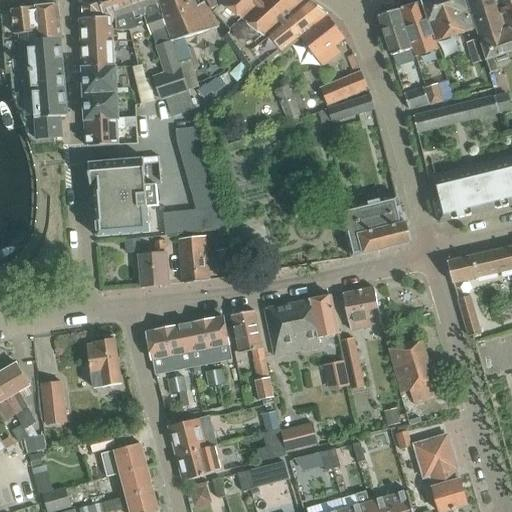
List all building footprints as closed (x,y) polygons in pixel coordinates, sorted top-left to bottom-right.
[(77,0),(78,19),(79,19),(80,19),(111,14),(111,21),(112,29),(129,31),(129,30),(120,0),(77,0)] [(158,0),(120,0),(125,17),(129,30),(143,25),(140,17),(143,16),(150,35),(151,35),(162,73),(152,77),(158,100),(164,99),(189,92),(181,70),(180,70),(161,6),(158,0)] [(217,26),(210,12),(208,10),(199,14),(191,0),(158,0),(161,6),(180,70),(181,70),(193,66),(183,37),(208,30),(217,26)] [(191,0),(199,14),(208,10),(202,0),(191,0)] [(202,0),(208,10),(210,12),(219,2),(221,0),(202,0)] [(210,12),(210,11),(229,31),(223,37),(227,42),(236,30),(230,25),(237,16),(241,20),(263,0),(221,0),(219,2),(210,12)] [(302,0),(263,0),(241,20),(237,16),(230,25),(236,30),(227,42),(241,62),(272,38),(267,32),(302,0)] [(326,15),(304,0),(302,0),(267,32),(272,38),(241,62),(252,75),(282,52),(281,51),(299,36),(326,15)] [(463,0),(425,0),(422,1),(434,42),(466,32),(469,41),(466,42),(473,63),(484,60),(475,31),(474,32),(463,0)] [(511,0),(465,0),(475,31),(484,60),(489,72),(497,69),(493,57),(511,50),(511,0)] [(405,6),(398,8),(415,56),(436,49),(434,42),(420,2),(405,6)] [(36,5),(11,8),(14,35),(18,35),(34,33),(34,40),(60,37),(56,3),(36,5)] [(411,50),(397,10),(378,16),(391,56),(411,50)] [(80,19),(81,43),(113,42),(112,29),(111,21),(111,14),(80,19)] [(336,54),(331,48),(344,38),(326,15),(299,36),(316,60),(318,59),(322,64),(336,54)] [(32,94),(64,91),(60,37),(34,40),(34,33),(18,35),(23,94),(32,94)] [(81,43),(82,68),(115,67),(113,42),(81,43)] [(82,68),(83,95),(116,94),(115,67),(82,68)] [(319,88),(326,105),(367,88),(360,71),(319,88)] [(429,106),(443,101),(453,99),(446,80),(424,88),(429,106)] [(275,91),(287,121),(300,116),(288,86),(275,91)] [(408,110),(428,103),(423,87),(403,93),(408,110)] [(66,116),(64,91),(32,94),(34,119),(36,139),(52,138),(61,137),(60,116),(66,116)] [(164,99),(158,100),(158,101),(164,100),(170,117),(193,110),(187,92),(189,92),(164,99)] [(506,93),(495,96),(499,113),(511,110),(506,93)] [(83,95),(84,120),(117,118),(116,94),(83,95)] [(320,124),(331,121),(331,122),(373,108),(370,95),(327,108),(327,109),(317,112),(320,124)] [(413,116),(417,133),(499,113),(495,96),(413,116)] [(117,118),(84,120),(86,146),(118,145),(118,130),(125,129),(125,118),(117,118)] [(177,141),(179,141),(200,139),(197,127),(175,129),(177,141)] [(180,153),(182,153),(203,151),(200,139),(179,141),(180,153)] [(183,165),(185,165),(206,163),(203,151),(182,153),(183,165)] [(96,237),(149,232),(146,207),(157,205),(155,184),(145,185),(143,164),(158,163),(158,156),(87,162),(89,187),(93,187),(95,217),(94,217),(96,237)] [(511,161),(490,167),(499,207),(511,203),(511,161)] [(186,177),(189,176),(209,174),(206,163),(185,165),(186,177)] [(440,222),(499,207),(490,167),(430,182),(440,222)] [(190,188),(192,188),(211,186),(209,174),(189,176),(190,188)] [(193,200),(195,200),(214,198),(211,186),(192,188),(193,200)] [(410,241),(404,221),(403,222),(396,195),(340,210),(352,257),(410,241)] [(195,200),(196,210),(217,208),(214,198),(195,200)] [(196,210),(186,211),(188,233),(219,230),(217,208),(196,210)] [(186,211),(174,212),(177,234),(188,233),(186,211)] [(177,234),(174,212),(162,214),(164,235),(177,234)] [(209,280),(205,235),(177,239),(182,283),(209,280)] [(168,284),(163,240),(153,241),(154,253),(138,255),(141,287),(168,284)] [(511,246),(507,247),(490,251),(495,272),(511,267),(511,246)] [(217,251),(221,278),(234,276),(230,249),(217,251)] [(451,282),(495,272),(490,251),(446,261),(451,282)] [(373,288),(342,293),(348,323),(358,321),(359,328),(380,324),(373,288)] [(330,296),(326,296),(324,295),(318,296),(317,298),(263,308),(272,356),(318,347),(317,338),(337,334),(330,296)] [(472,307),(468,295),(456,298),(460,311),(472,307)] [(472,307),(460,311),(463,323),(475,319),(472,307)] [(267,374),(254,310),(231,315),(238,353),(251,350),(256,377),(267,374)] [(223,316),(203,320),(212,363),(231,360),(223,316)] [(475,319),(463,323),(467,335),(471,334),(479,332),(475,319)] [(203,320),(184,324),(193,367),(212,363),(203,320)] [(184,324),(165,328),(174,371),(193,367),(184,324)] [(165,328),(145,332),(151,359),(152,359),(155,375),(174,371),(165,328)] [(96,341),(96,343),(86,345),(93,388),(121,383),(113,335),(104,336),(104,340),(96,341)] [(363,387),(353,338),(340,340),(350,390),(363,387)] [(386,349),(400,392),(408,390),(413,404),(438,396),(420,339),(386,349)] [(16,363),(0,371),(0,389),(14,414),(15,414),(24,429),(36,422),(18,391),(29,385),(16,363)] [(221,369),(213,371),(216,386),(225,384),(221,369)] [(216,386),(213,371),(204,372),(207,388),(216,386)] [(175,378),(178,394),(181,407),(188,406),(185,392),(186,391),(184,376),(175,378)] [(169,396),(178,394),(175,378),(166,380),(169,396)] [(273,397),(269,378),(253,381),(258,401),(273,397)] [(61,381),(41,384),(46,424),(66,421),(61,381)] [(14,414),(0,389),(0,417),(2,421),(8,418),(14,414)] [(229,407),(215,410),(219,431),(233,428),(229,407)] [(176,455),(205,447),(216,444),(209,415),(168,426),(176,455)] [(312,423),(280,431),(285,452),(317,445),(312,423)] [(403,426),(392,428),(396,447),(406,445),(403,426)] [(111,433),(88,439),(91,452),(115,446),(111,433)] [(26,453),(45,449),(43,435),(22,440),(26,453)] [(454,468),(455,468),(446,435),(413,444),(423,477),(429,475),(432,487),(431,487),(438,511),(441,511),(451,509),(451,510),(454,510),(454,508),(466,505),(459,479),(458,479),(454,468)] [(106,476),(120,473),(146,466),(140,443),(100,453),(106,476)] [(364,460),(359,443),(352,445),(357,463),(364,460)] [(205,447),(176,455),(182,478),(211,470),(222,467),(216,445),(205,448),(205,447)] [(326,451),(331,469),(339,467),(334,449),(326,451)] [(323,471),(331,469),(326,451),(318,453),(323,471)] [(31,468),(42,466),(39,453),(28,456),(31,468)] [(152,489),(146,466),(120,473),(126,495),(126,496),(152,489)] [(249,490),(257,488),(251,470),(244,472),(249,490)] [(236,474),(242,493),(249,490),(244,472),(236,474)] [(206,478),(186,479),(187,500),(207,499),(206,478)] [(211,480),(217,498),(224,496),(219,478),(211,480)] [(46,511),(53,511),(70,507),(64,488),(41,494),(46,511)] [(79,511),(114,511),(129,508),(129,511),(158,511),(152,489),(126,496),(126,495),(111,499),(111,500),(103,503),(78,509),(79,511)] [(413,511),(406,489),(372,500),(376,511),(413,511)] [(358,504),(338,510),(338,511),(376,511),(372,500),(368,501),(365,491),(355,494),(358,504)]
